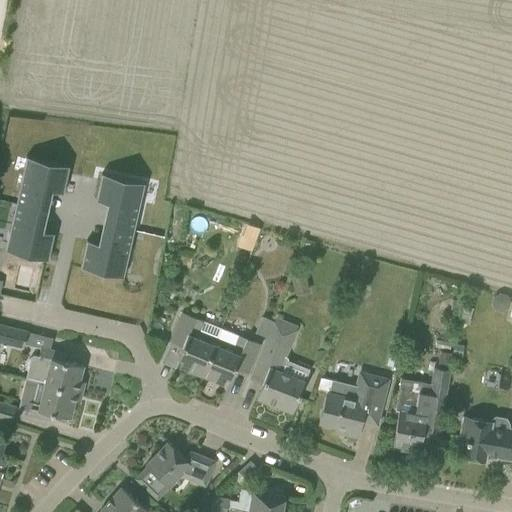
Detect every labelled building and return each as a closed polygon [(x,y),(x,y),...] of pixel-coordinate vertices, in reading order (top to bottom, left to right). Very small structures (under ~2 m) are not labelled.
[(16,202),(15,203),(36,208),(36,207),(43,209),(46,210),(51,190),(63,193),(69,166),(26,156),(18,194),(16,203),(16,202)] [(135,220),(136,220),(144,183),(101,173),(95,200),(107,203),(103,223),(106,224),(106,223),(113,225),(134,230),(134,229),(133,229),(135,220)] [(36,208),(15,203),(15,204),(16,204),(14,213),(13,213),(5,250),(48,260),(54,233),(42,230),(46,210),(43,209),(43,210),(36,208)] [(133,230),(134,230),(113,225),(113,226),(106,224),(103,223),(98,243),(86,240),(80,267),(123,277),(131,239),(133,230)] [(179,367),(201,376),(220,327),(181,311),(169,341),(182,346),(177,358),(182,360),(179,367)] [(255,332),(266,337),(273,320),(262,315),(255,332)] [(273,320),(266,337),(251,375),(263,379),(256,398),(292,412),(305,380),(280,370),(297,326),(275,316),(273,320)] [(0,341),(23,347),(27,332),(0,325),(0,341)] [(220,327),(201,376),(223,385),(226,378),(230,380),(235,368),(248,373),(260,343),(220,327)] [(453,343),(451,355),(451,360),(460,361),(462,345),(453,343)] [(47,380),(46,384),(81,392),(84,382),(79,381),(83,365),(64,360),(65,354),(40,347),(39,352),(34,351),(31,352),(26,375),(47,380)] [(451,360),(451,355),(440,353),(438,367),(432,366),(429,382),(400,377),(394,409),(398,410),(392,449),(419,453),(422,436),(438,438),(449,370),(451,360)] [(376,423),(387,379),(359,372),(356,385),(331,379),(328,392),(326,392),(319,422),(335,426),(334,431),(356,437),(361,419),(376,423)] [(81,392),(46,384),(42,383),(37,403),(26,400),(23,413),(49,419),(51,412),(70,417),(73,402),(79,403),(81,392)] [(0,418),(10,422),(15,407),(0,402),(0,418)] [(511,459),(511,452),(511,427),(492,424),(492,420),(463,415),(459,440),(463,441),(461,457),(465,457),(465,460),(473,461),(475,459),(484,461),(485,457),(496,458),(496,457),(511,459)] [(184,457),(167,441),(133,478),(156,500),(179,476),(204,486),(215,461),(190,451),(184,457)] [(120,487),(100,510),(101,511),(142,511),(145,509),(120,487)] [(236,509),(246,511),(252,511),(281,511),(284,496),(252,490),(252,491),(239,488),(236,509)] [(211,495),(210,504),(226,507),(228,498),(211,495)]
